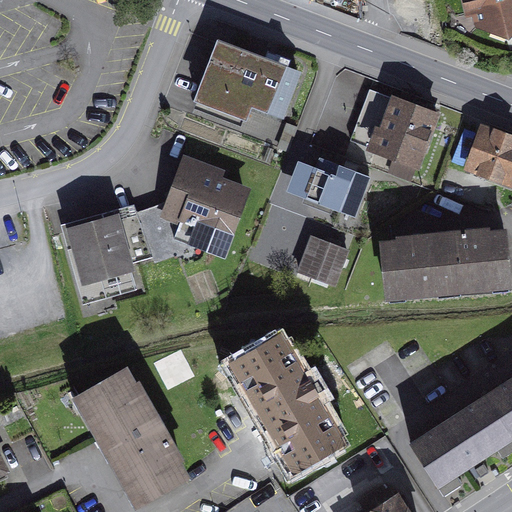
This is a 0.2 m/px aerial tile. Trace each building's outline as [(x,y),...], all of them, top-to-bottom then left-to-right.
[(511,0),(466,0),(470,15),(475,14),(478,23),(484,25),(511,19),(511,0)] [(278,66),(219,44),(197,101),(246,119),(251,105),(283,117),(299,74),(287,70),(290,60),(281,57),(278,66)] [(438,116),(371,91),(352,142),(419,167),(438,116)] [(511,140),(484,130),(470,168),(511,183),(511,140)] [(371,178),(320,159),(316,168),(299,162),(287,192),(356,219),(371,178)] [(221,175),(185,162),(176,189),(178,190),(168,217),(182,222),(175,241),(193,247),(195,243),(225,254),(237,220),(235,219),(245,192),(218,182),(221,175)] [(116,219),(66,233),(86,302),(136,288),(116,219)] [(401,244),(383,246),(388,299),(510,287),(505,234),(488,236),(487,231),(400,239),(401,244)] [(347,253),(312,238),(299,270),(335,284),(347,253)] [(279,338),(233,364),(295,471),(341,444),(332,430),(336,428),(291,350),(287,352),(279,338)] [(123,372),(77,398),(138,504),(184,477),(176,463),(180,461),(135,384),(131,386),(123,372)] [(511,379),(487,396),(511,435),(511,379)] [(511,438),(511,435),(487,396),(412,445),(438,486),(472,464),(481,477),(489,471),(481,458),(511,438)] [(338,471),(346,484),(374,467),(380,476),(393,468),(379,445),(338,471)] [(367,511),(408,511),(398,495),(395,497),(387,485),(361,502),(367,511)]
